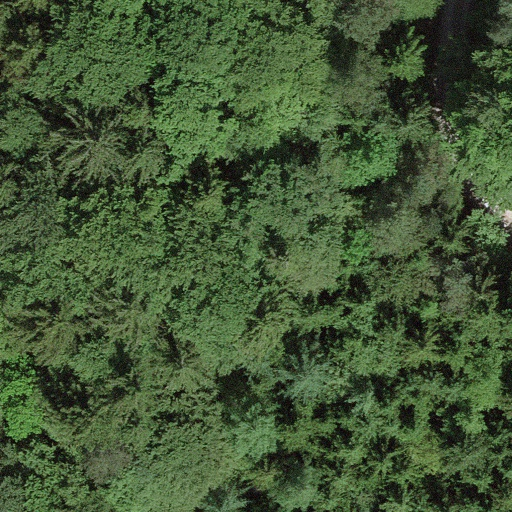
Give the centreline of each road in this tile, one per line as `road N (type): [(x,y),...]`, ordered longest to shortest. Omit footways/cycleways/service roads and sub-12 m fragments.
road 1 (track): [(455,0),(447,63),(452,110),(463,151),(511,225)]
road 2 (track): [(0,348),(90,511)]
